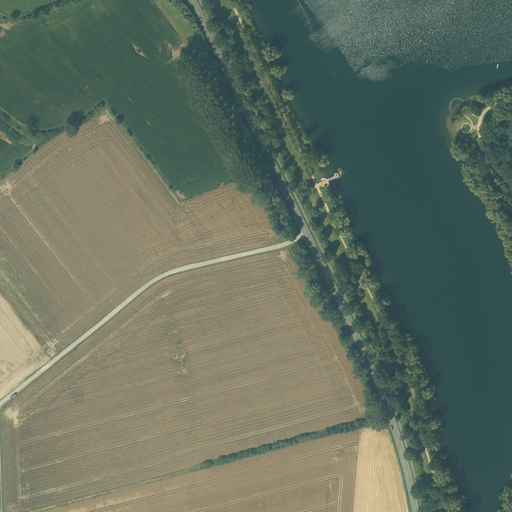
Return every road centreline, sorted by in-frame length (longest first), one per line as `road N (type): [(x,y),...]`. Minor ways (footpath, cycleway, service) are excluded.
road 1 (unclassified): [(306,232),(162,275),(0,403)]
road 2 (secondary): [(415,511),(374,371),(306,232)]
road 3 (secondary): [(306,232),(193,0)]
